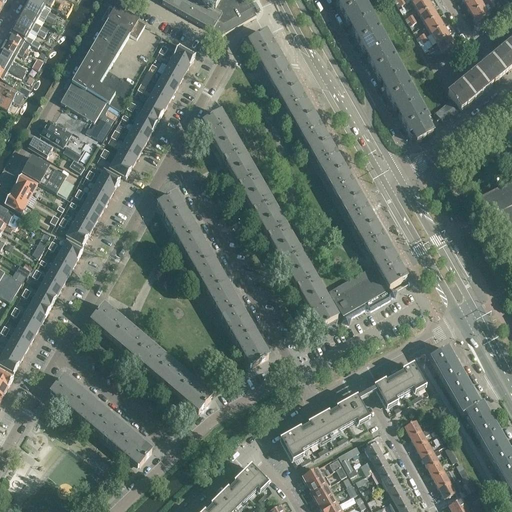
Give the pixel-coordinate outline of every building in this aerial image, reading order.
[(30,0),(27,7),(55,22),(56,19),(49,15),(51,11),(45,8),(30,0)] [(31,0),(51,11),(55,4),(61,7),(63,3),(58,0),(31,0)] [(164,0),(162,5),(221,38),(256,19),(245,0),(164,0)] [(339,8),(343,16),(364,4),(361,0),(337,0),(341,7),(339,8)] [(408,0),(413,8),(426,1),(425,0),(408,0)] [(476,0),(465,7),(471,17),(483,9),(478,0),(476,0)] [(413,8),(419,18),(432,10),(426,1),(413,8)] [(497,1),(488,6),(490,10),(495,7),(495,8),(499,5),(497,1)] [(73,8),(63,3),(61,7),(57,14),(66,20),(73,8)] [(354,37),(358,45),(379,33),(364,4),(343,16),(347,24),(349,23),(357,36),(354,37)] [(27,7),(23,14),(38,22),(43,25),(45,22),(53,26),(55,22),(27,7)] [(483,9),(471,17),(476,26),(489,19),(483,9)] [(120,100),(115,97),(94,84),(107,64),(112,67),(130,38),(136,42),(145,28),(116,10),(108,24),(71,86),(72,86),(60,106),(94,126),(106,106),(109,107),(109,106),(115,109),(120,100)] [(419,18),(425,27),(438,20),(432,10),(419,18)] [(23,14),(19,21),(46,36),(48,33),(36,26),(38,22),(23,14)] [(425,27),(431,37),(443,29),(438,20),(425,27)] [(19,21),(15,28),(35,39),(37,36),(44,40),(46,36),(19,21)] [(35,39),(15,28),(11,35),(38,51),(40,47),(33,43),(35,39)] [(431,37),(436,46),(449,39),(443,29),(431,37)] [(370,65),(374,73),(395,62),(379,33),(358,45),(363,52),(365,51),(372,64),(370,65)] [(248,45),(264,73),(281,63),(266,35),(248,45)] [(416,40),(418,44),(426,39),(424,35),(419,38),(416,40)] [(5,45),(24,56),(27,57),(29,53),(27,52),(29,48),(10,37),(5,45)] [(426,39),(418,44),(420,48),(428,43),(426,39)] [(449,39),(436,46),(442,56),(455,48),(449,39)] [(498,55),(497,56),(498,57),(510,72),(511,73),(511,71),(511,70),(511,71),(511,70),(511,44),(498,56),(498,55)] [(5,45),(1,53),(15,61),(18,57),(22,59),(24,56),(5,45)] [(179,49),(173,59),(190,68),(195,58),(179,49)] [(1,53),(0,54),(0,62),(16,71),(24,76),(26,72),(13,65),(15,61),(1,53)] [(485,66),(482,68),(483,69),(482,69),(495,84),(496,85),(499,82),(511,73),(510,72),(498,57),(497,56),(485,66)] [(173,59),(168,68),(184,77),(190,68),(173,59)] [(0,62),(0,71),(7,76),(9,72),(14,74),(16,76),(23,80),(24,76),(16,71),(0,62)] [(385,94),(390,102),(411,90),(395,62),(374,73),(378,81),(380,80),(387,93),(385,94)] [(264,73),(280,100),(297,90),(281,63),(264,73)] [(168,68),(163,78),(179,87),(184,77),(168,68)] [(483,69),(482,68),(481,69),(482,70),(464,84),(462,82),(458,86),(460,88),(448,97),(460,113),(494,86),(496,85),(495,84),(482,69),(483,69)] [(7,76),(0,71),(0,82),(13,90),(15,85),(5,79),(7,76)] [(163,78),(157,87),(174,96),(179,87),(163,78)] [(0,86),(0,108),(10,115),(15,106),(19,108),(25,98),(21,96),(1,85),(0,86)] [(157,87),(152,96),(168,106),(174,96),(157,87)] [(280,100),(295,127),(313,117),(297,90),(280,100)] [(401,122),(405,131),(426,119),(411,90),(390,102),(394,109),(396,108),(403,121),(401,122)] [(152,96),(147,106),(163,115),(168,106),(152,96)] [(122,102),(116,110),(121,113),(126,104),(122,102)] [(452,103),(446,107),(454,116),(459,112),(452,103)] [(147,106),(141,115),(158,125),(163,115),(147,106)] [(446,107),(441,111),(449,120),(454,116),(446,107)] [(449,120),(441,111),(436,116),(440,120),(444,125),(449,120)] [(141,115),(136,125),(152,134),(158,125),(141,115)] [(203,126),(218,152),(235,142),(220,116),(213,120),(210,122),(203,126)] [(295,127),(311,155),(328,145),(313,117),(295,127)] [(426,119),(405,131),(409,138),(411,137),(416,145),(433,136),(429,129),(431,128),(428,123),(426,119)] [(49,124),(41,137),(63,151),(71,137),(49,124)] [(97,128),(89,140),(100,147),(110,132),(99,125),(97,128)] [(136,125),(131,134),(147,143),(152,134),(136,125)] [(131,134),(125,143),(142,153),(147,143),(131,134)] [(28,150),(46,161),(53,151),(34,140),(28,150)] [(218,152),(232,177),(250,167),(235,142),(218,152)] [(125,143),(120,153),(137,162),(142,153),(125,143)] [(311,155),(327,182),(344,172),(328,145),(311,155)] [(67,148),(64,155),(79,163),(83,156),(67,148)] [(120,153),(115,162),(131,172),(137,162),(120,153)] [(22,177),(56,196),(66,179),(32,159),(22,177)] [(115,162),(109,172),(126,181),(131,172),(115,162)] [(69,169),(80,176),(85,170),(74,163),(69,169)] [(232,177),(247,203),(264,193),(250,167),(232,177)] [(327,182),(342,209),(359,199),(344,172),(327,182)] [(104,173),(98,183),(115,192),(120,182),(104,173)] [(21,179),(15,189),(32,198),(37,188),(21,179)] [(66,181),(59,195),(65,198),(72,184),(66,181)] [(98,183),(93,192),(109,201),(115,192),(98,183)] [(511,186),(475,204),(484,221),(499,217),(508,234),(502,237),(504,236),(508,244),(506,245),(507,245),(511,242),(511,266),(508,269),(511,277),(511,186)] [(15,189),(10,198),(26,207),(32,198),(15,189)] [(93,192),(88,202),(104,211),(109,201),(93,192)] [(247,203),(262,228),(279,218),(264,193),(247,203)] [(10,198),(4,208),(21,217),(26,207),(10,198)] [(159,207),(167,222),(184,212),(175,198),(168,202),(165,203),(159,207)] [(342,209),(358,236),(375,227),(359,199),(342,209)] [(88,202),(82,211),(99,220),(104,211),(88,202)] [(0,223),(8,228),(14,218),(0,209),(0,223)] [(82,211),(77,220),(93,230),(99,220),(82,211)] [(167,222),(181,246),(198,237),(184,212),(167,222)] [(262,228),(276,254),(294,244),(279,218),(262,228)] [(77,220),(72,230),(88,239),(93,230),(77,220)] [(0,225),(0,234),(2,236),(4,232),(10,236),(12,232),(0,225)] [(358,236),(373,264),(391,254),(375,227),(358,236)] [(72,230),(66,240),(82,249),(88,239),(72,230)] [(34,245),(39,248),(44,251),(50,239),(41,233),(34,245)] [(181,246),(195,271),(212,262),(198,237),(181,246)] [(67,244),(61,254),(77,263),(83,253),(67,244)] [(276,254),(291,280),(308,270),(294,244),(276,254)] [(36,256),(34,259),(39,262),(45,252),(44,252),(41,250),(37,257),(36,256)] [(61,254),(56,263),(72,272),(77,263),(61,254)] [(391,254),(373,264),(389,291),(406,281),(391,254)] [(195,271),(209,296),(226,286),(212,262),(195,271)] [(56,263),(50,272),(67,282),(72,272),(56,263)] [(25,266),(23,270),(30,274),(32,270),(25,266)] [(30,275),(20,268),(16,274),(27,280),(30,275)] [(291,280),(305,305),(323,295),(308,270),(291,280)] [(371,271),(360,277),(378,309),(390,302),(391,300),(395,301),(397,294),(396,294),(396,293),(389,291),(388,295),(385,294),(384,294),(371,271)] [(0,272),(0,299),(10,305),(22,286),(0,272)] [(50,272),(45,282),(62,291),(67,282),(50,272)] [(360,277),(350,283),(367,313),(370,314),(378,309),(360,277)] [(45,282),(40,291),(56,301),(62,291),(45,282)] [(350,283),(340,289),(356,317),(365,312),(367,313),(350,283)] [(209,296),(223,320),(240,311),(226,286),(209,296)] [(356,317),(340,289),(330,295),(343,318),(341,326),(349,328),(351,320),(356,317)] [(40,291),(34,301),(51,310),(56,301),(40,291)] [(323,295),(305,305),(320,331),(325,328),(335,331),(338,321),(323,295)] [(34,301),(29,310),(46,319),(51,310),(34,301)] [(29,310),(24,320),(40,329),(46,319),(29,310)] [(91,325),(112,343),(125,329),(103,310),(98,316),(96,318),(96,319),(91,325)] [(223,320),(237,345),(254,335),(240,311),(223,320)] [(24,320),(18,329),(35,338),(40,329),(24,320)] [(18,329),(13,338),(30,348),(35,338),(18,329)] [(125,329),(112,343),(134,361),(146,347),(125,329)] [(237,345),(251,370),(252,370),(259,366),(261,365),(268,360),(254,335),(237,345)] [(13,338),(8,348),(24,357),(30,348),(13,338)] [(134,361),(155,380),(168,365),(146,347),(134,361)] [(8,348),(2,357),(19,367),(24,357),(8,348)] [(430,362),(446,391),(464,381),(457,368),(457,366),(454,364),(447,352),(448,352),(429,362),(429,363),(430,362)] [(2,357),(0,361),(0,368),(13,376),(19,367),(2,357)] [(168,365),(155,380),(177,398),(189,383),(168,365)] [(413,371),(375,393),(385,411),(396,405),(395,404),(413,394),(413,395),(424,389),(413,371)] [(0,372),(0,385),(8,390),(14,380),(0,372)] [(52,396),(73,414),(86,399),(64,381),(52,396)] [(462,419),(465,417),(479,408),(473,397),(473,394),(470,392),(464,381),(446,391),(462,419)] [(177,398),(189,408),(198,416),(204,410),(206,408),(206,407),(211,401),(189,383),(177,398)] [(73,414),(95,432),(108,418),(86,399),(73,414)] [(357,403),(280,446),(291,464),(301,458),(301,457),(356,426),(357,427),(367,421),(357,403)] [(465,417),(481,445),(498,435),(491,423),(491,421),(489,419),(482,407),(483,407),(479,408),(465,417)] [(95,432),(117,451),(129,436),(108,418),(95,432)] [(404,430),(410,441),(421,435),(418,429),(421,427),(419,422),(404,430)] [(410,441),(416,451),(427,445),(424,440),(429,437),(426,432),(421,435),(410,441)] [(481,445),(497,474),(511,464),(511,459),(508,452),(508,449),(505,447),(498,435),(481,445)] [(129,436),(117,451),(139,470),(151,455),(129,436)] [(416,451),(422,462),(432,455),(427,445),(416,451)] [(365,453),(370,463),(381,457),(375,447),(365,453)] [(338,460),(341,464),(348,460),(348,461),(359,455),(356,450),(338,460)] [(422,462),(427,472),(438,466),(435,460),(440,457),(438,453),(432,455),(422,462)] [(372,476),(376,474),(387,468),(381,457),(370,463),(366,466),(372,476)] [(333,465),(337,472),(341,470),(337,463),(333,465)] [(511,464),(497,474),(511,500),(511,464)] [(427,472),(433,482),(444,476),(444,475),(438,466),(427,472)] [(377,486),(382,484),(393,478),(387,468),(376,474),(379,479),(375,481),(377,486)] [(341,470),(337,472),(341,479),(345,477),(341,470)] [(251,472),(210,511),(239,511),(257,495),(266,487),(251,472)] [(306,486),(308,489),(322,481),(316,472),(303,480),(303,481),(302,482),(305,487),(306,486)] [(433,482),(439,492),(454,484),(448,473),(444,475),(444,476),(433,482)] [(382,484),(388,494),(398,488),(393,478),(382,484)] [(312,499),(327,490),(330,488),(325,479),(322,481),(308,489),(310,493),(309,494),(312,499)] [(343,483),(347,490),(351,488),(347,481),(343,483)] [(454,484),(439,492),(445,503),(448,501),(451,506),(458,502),(455,497),(460,494),(454,484)] [(388,494),(393,504),(404,498),(398,488),(388,494)] [(316,503),(318,507),(332,499),(327,490),(312,499),(315,503),(316,503)] [(393,504),(397,511),(403,511),(410,509),(404,498),(393,504)] [(319,511),(329,511),(337,508),(332,499),(318,507),(320,510),(319,511)] [(355,502),(358,508),(363,505),(360,499),(355,502)] [(466,511),(461,503),(448,510),(449,511),(448,511),(466,511)]
